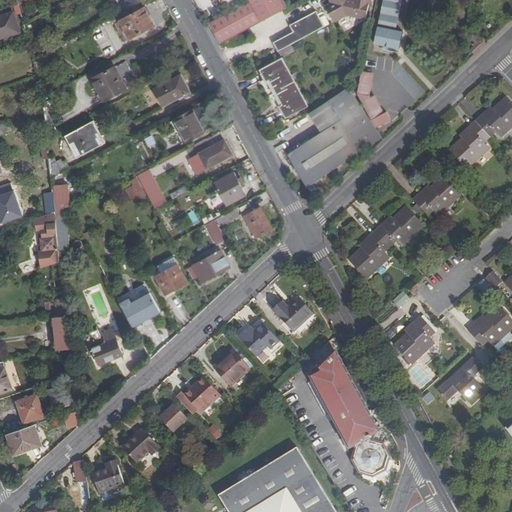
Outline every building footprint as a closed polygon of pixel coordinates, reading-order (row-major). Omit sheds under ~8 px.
[(247,0),(231,13),(234,18),(212,30),(220,43),(247,28),(247,27),(258,20),(254,12),(275,0),(247,0)] [(356,10),(368,12),(370,0),(340,0),(334,3),(342,17),(356,10)] [(146,8),(122,21),(131,38),(155,25),(146,8)] [(273,43),(278,52),(324,27),(318,15),(316,12),(289,26),(293,33),(273,43)] [(322,12),(318,15),(324,27),(329,24),(322,12)] [(14,14),(0,18),(0,40),(0,41),(21,34),(14,14)] [(368,42),(363,71),(382,75),(391,30),(389,30),(390,23),(374,19),(373,27),(372,26),(368,42)] [(423,75),(425,73),(430,79),(450,62),(440,50),(445,46),(436,36),(411,57),(417,64),(415,65),(423,75)] [(275,91),(294,81),(282,59),(259,71),(266,83),(269,81),(275,91)] [(117,68),(94,80),(106,102),(128,89),(117,68)] [(374,76),(362,73),(358,95),(365,107),(379,132),(391,120),(385,114),(384,115),(370,99),(369,101),(374,76)] [(165,107),(191,93),(182,74),(155,88),(165,107)] [(309,111),(294,81),(275,91),(284,108),(281,110),(287,122),(299,116),(309,111)] [(309,111),(299,116),(312,141),(323,134),(341,165),(381,138),(365,107),(358,95),(309,111)] [(476,122),(490,138),(495,133),(500,139),(511,127),(511,105),(505,98),(484,118),(482,116),(476,122)] [(195,109),(176,120),(187,141),(207,131),(195,109)] [(176,120),(172,122),(183,144),(187,141),(176,120)] [(95,121),(67,136),(78,158),(103,145),(98,135),(101,134),(95,121)] [(490,138),(476,122),(471,127),(473,129),(450,151),(467,170),(490,148),(485,143),(490,138)] [(323,134),(312,141),(289,155),(298,172),(308,187),(341,165),(323,134)] [(226,139),(191,158),(199,173),(233,154),(226,139)] [(149,170),(139,175),(156,208),(167,203),(149,170)] [(235,173),(216,183),(228,205),(247,195),(235,173)] [(420,194),(413,201),(427,215),(433,209),(439,215),(462,194),(445,175),(423,196),(420,194)] [(314,184),(309,188),(312,193),(317,190),(314,184)] [(376,231),(390,246),(396,240),(401,245),(423,224),(407,207),(385,228),(382,225),(376,231)] [(261,208),(245,217),(257,238),(273,230),(261,208)] [(236,210),(219,219),(223,227),(241,217),(236,210)] [(57,219),(56,212),(37,219),(39,231),(43,230),(43,238),(44,238),(44,251),(41,252),(43,269),(44,268),(62,262),(57,219)] [(205,222),(216,219),(215,213),(203,216),(205,222)] [(216,220),(207,225),(218,246),(227,241),(216,220)] [(390,246),(376,231),(370,237),(373,240),(351,261),(366,277),(389,256),(384,252),(390,246)] [(92,234),(87,237),(99,259),(104,256),(92,234)] [(222,251),(194,266),(203,283),(231,268),(222,251)] [(62,262),(53,265),(56,290),(65,289),(62,262)] [(33,263),(24,265),(25,272),(35,270),(33,263)] [(180,265),(157,276),(167,295),(189,283),(180,265)] [(492,272),(486,278),(496,289),(502,283),(492,272)] [(484,280),(477,286),(489,299),(495,293),(484,280)] [(400,306),(411,297),(405,291),(395,300),(400,306)] [(122,302),(135,327),(162,312),(151,292),(133,302),(131,297),(122,302)] [(59,351),(72,349),(66,300),(57,301),(58,315),(56,316),(56,319),(54,319),(59,351)] [(282,307),(274,315),(293,336),(312,318),(298,302),(287,313),(282,307)] [(467,330),(482,346),(488,340),(493,345),(511,327),(511,319),(499,305),(476,327),(474,324),(467,330)] [(418,325),(395,344),(412,363),(435,342),(430,336),(435,331),(421,316),(415,322),(418,325)] [(249,340),(245,335),(238,341),(256,360),(267,350),(270,354),(280,344),(263,327),(256,334),(249,340)] [(252,329),(245,335),(249,340),(256,334),(252,329)] [(118,340),(94,350),(100,364),(124,355),(118,340)] [(332,341),(314,357),(323,375),(313,380),(349,450),(355,447),(357,453),(354,464),(361,478),(373,481),(386,474),(391,460),(384,447),(372,444),(370,439),(380,433),(332,341)] [(215,370),(230,388),(245,376),(249,373),(233,353),(225,359),(227,361),(215,370)] [(448,402),(460,391),(474,404),(488,389),(475,376),(483,368),(474,358),(439,391),(448,402)] [(6,368),(0,370),(0,393),(13,389),(6,368)] [(176,399),(193,417),(197,413),(200,416),(219,399),(203,380),(192,390),(194,392),(186,400),(184,397),(181,394),(176,399)] [(65,387),(53,391),(55,395),(53,396),(57,408),(71,403),(65,387)] [(192,390),(184,397),(186,400),(194,392),(192,390)] [(431,392),(423,398),(429,405),(437,399),(431,392)] [(39,396),(19,403),(26,424),(46,417),(39,396)] [(174,408),(159,421),(171,435),(186,422),(174,408)] [(76,413),(65,417),(70,429),(81,425),(76,413)] [(34,425),(8,434),(15,454),(41,445),(34,425)] [(141,430),(121,449),(135,465),(148,453),(150,455),(158,448),(141,430)] [(332,511),(296,449),(217,496),(226,511),(332,511)] [(84,511),(92,511),(84,461),(76,463),(83,505),(84,506),(84,511)] [(106,470),(91,476),(99,495),(124,485),(114,462),(104,466),(106,470)]
